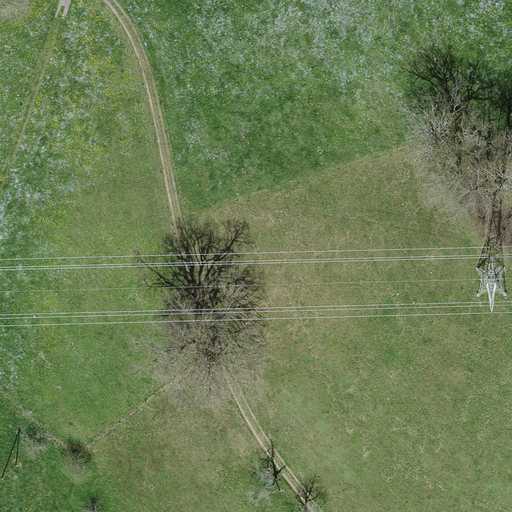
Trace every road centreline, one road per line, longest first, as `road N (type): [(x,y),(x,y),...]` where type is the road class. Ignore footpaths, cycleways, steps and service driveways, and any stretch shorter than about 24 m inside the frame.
road 1 (track): [(108,0),(142,55),(192,272),(241,400),(318,511)]
road 2 (track): [(65,0),(0,161)]
